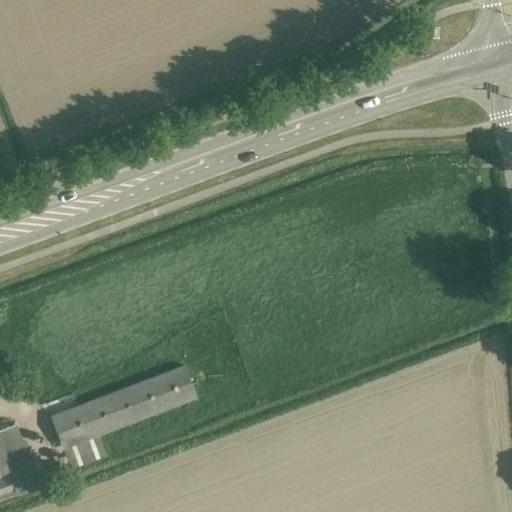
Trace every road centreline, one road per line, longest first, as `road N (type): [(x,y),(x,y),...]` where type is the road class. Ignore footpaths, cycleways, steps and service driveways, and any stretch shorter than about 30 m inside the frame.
road 1 (secondary): [(0,247),(412,99),(496,77)]
road 2 (secondary): [(494,51),(0,221)]
